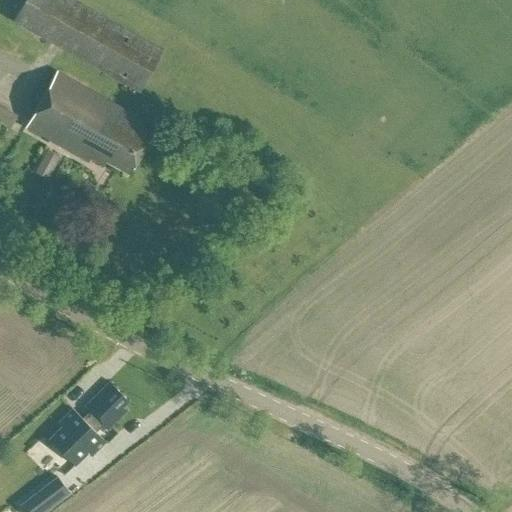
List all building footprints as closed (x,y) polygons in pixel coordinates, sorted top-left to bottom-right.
[(138,93),(162,50),(73,0),(24,0),(13,21),(138,93)] [(143,121),(57,71),(26,127),(88,161),(89,158),(102,165),(105,161),(128,174),(149,135),(138,130),(143,121)] [(0,120),(10,124),(16,110),(0,103),(0,120)] [(47,147),(36,169),(49,176),(61,154),(47,147)] [(61,426),(48,439),(49,441),(51,440),(74,463),(73,464),(74,466),(87,453),(91,457),(105,443),(95,432),(101,426),(107,431),(127,411),(123,408),(129,402),(109,382),(83,407),(88,412),(82,419),(72,408),(57,423),(61,426)] [(24,435),(41,423),(36,416),(19,427),(24,435)] [(35,508),(29,511),(45,511),(69,494),(67,491),(57,477),(29,499),(35,508)]
